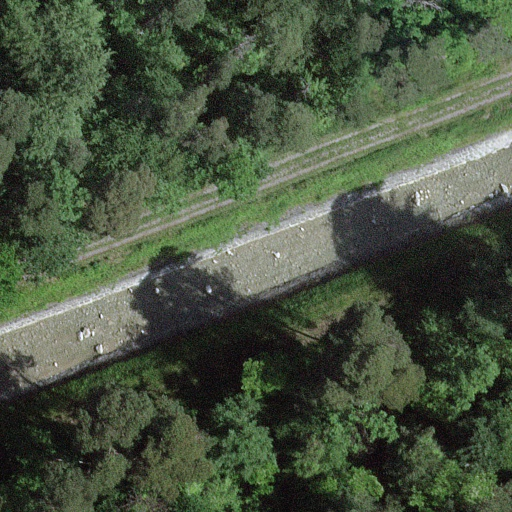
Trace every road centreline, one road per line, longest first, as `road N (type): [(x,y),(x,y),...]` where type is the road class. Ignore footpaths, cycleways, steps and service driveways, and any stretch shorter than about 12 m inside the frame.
road 1 (track): [(511,242),(0,445)]
road 2 (track): [(511,87),(0,284)]
